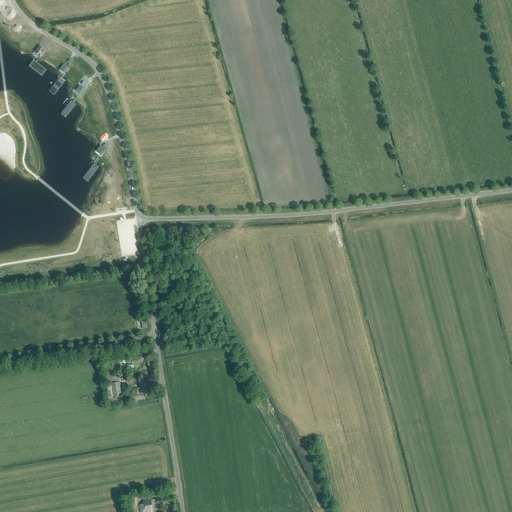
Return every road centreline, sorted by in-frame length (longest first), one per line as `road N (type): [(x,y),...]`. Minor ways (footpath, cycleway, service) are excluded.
road 1 (unclassified): [(138,219),(294,215),(511,189)]
road 2 (unclassified): [(183,511),(138,219)]
road 3 (unclassified): [(138,219),(102,77),(11,0)]
road 4 (track): [(155,333),(0,360)]
